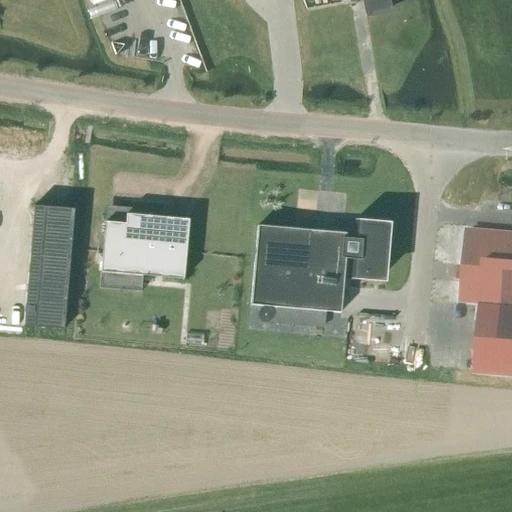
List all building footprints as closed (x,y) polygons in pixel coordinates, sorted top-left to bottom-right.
[(348,0),(349,2),(359,0),(361,0),(364,13),(388,9),(386,0),(348,0)] [(0,147),(0,173),(29,178),(33,153),(0,147)] [(22,326),(62,330),(73,209),(33,206),(22,326)] [(105,212),(100,271),(182,279),(187,219),(105,212)] [(346,234),(257,226),(250,305),(340,313),(344,259),(351,260),(349,280),(350,280),(351,274),(379,277),(384,228),(355,225),(356,220),(354,220),(352,239),(345,239),(346,234)] [(511,231),(465,227),(459,303),(478,305),(472,375),(511,378),(511,231)] [(277,308),(276,323),(292,324),(293,310),(277,308)]
